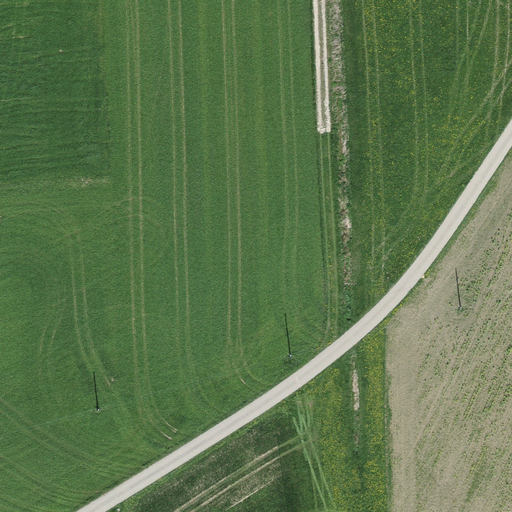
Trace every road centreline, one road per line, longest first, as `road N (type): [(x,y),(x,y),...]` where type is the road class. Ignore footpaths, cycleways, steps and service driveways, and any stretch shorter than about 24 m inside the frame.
road 1 (track): [(511,137),(389,306),(233,429),(94,511)]
road 2 (track): [(321,366),(334,281),(320,0)]
